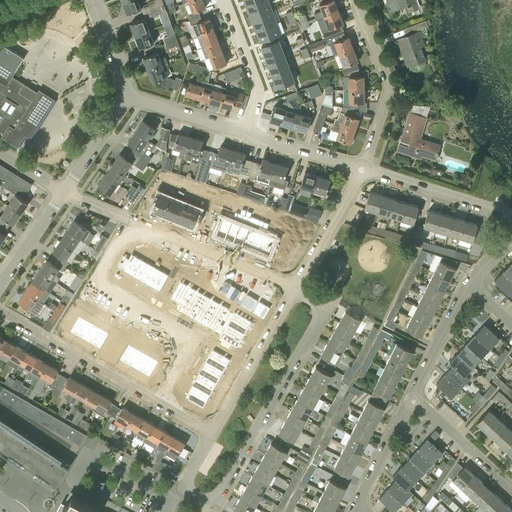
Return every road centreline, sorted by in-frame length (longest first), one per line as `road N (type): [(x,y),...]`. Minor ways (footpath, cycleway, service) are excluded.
road 1 (residential): [(211,435),(189,471),(188,489),(209,499),(221,493),(317,324),(309,295),(295,285)]
road 2 (residential): [(295,285),(64,193)]
road 3 (residential): [(0,312),(211,435)]
road 4 (residential): [(359,0),(384,57),(387,88),(361,169)]
road 5 (residential): [(295,285),(211,435)]
road 6 (tertiary): [(511,218),(361,169)]
road 7 (residential): [(167,511),(172,501),(84,454),(68,485)]
road 8 (residential): [(244,130),(256,79),(224,0)]
road 9 (residential): [(361,169),(295,285)]
road 10 (residential): [(511,487),(412,398)]
road 11 (residential): [(412,398),(467,285)]
road 12 (tertiary): [(361,169),(244,130)]
road 13 (tertiary): [(244,130),(128,97)]
